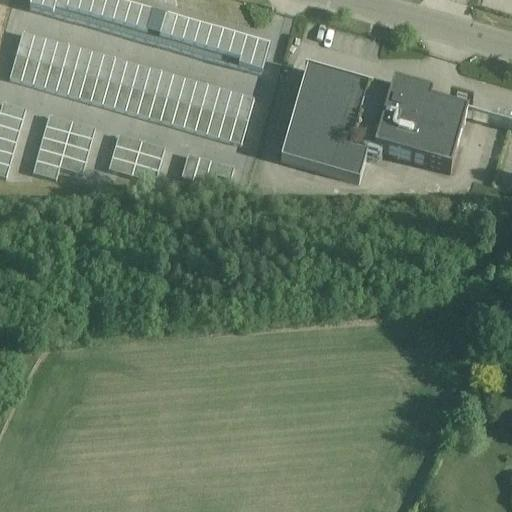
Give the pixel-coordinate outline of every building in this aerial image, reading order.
[(32,0),(29,11),(41,15),(45,0),(32,0)] [(45,0),(41,15),(53,18),(57,0),(45,0)] [(57,0),(53,18),(64,22),(70,0),(57,0)] [(70,0),(64,22),(76,25),(82,0),(70,0)] [(92,0),(82,0),(76,25),(87,28),(95,1),(92,0)] [(95,1),(87,28),(99,31),(107,4),(95,1)] [(107,4),(99,31),(110,35),(118,7),(107,4)] [(118,7),(110,35),(122,38),(130,11),(118,7)] [(130,11),(122,38),(133,41),(141,14),(130,11)] [(141,14),(133,41),(145,45),(153,17),(141,14)] [(153,17),(145,45),(156,48),(164,21),(153,17)] [(164,21),(156,48),(168,51),(176,24),(164,21)] [(176,24),(168,51),(180,55),(187,27),(176,24)] [(187,27),(180,55),(191,58),(199,31),(187,27)] [(199,31),(191,58),(203,61),(211,34),(199,31)] [(211,34),(203,61),(214,65),(222,37),(211,34)] [(23,36),(16,59),(27,63),(34,40),(23,36)] [(222,37),(214,65),(226,68),(234,41),(222,37)] [(34,40),(27,63),(39,66),(46,43),(34,40)] [(234,41),(226,68),(237,71),(245,44),(234,41)] [(46,43),(39,66),(51,69),(57,46),(46,43)] [(245,44),(237,71),(249,75),(257,47),(245,44)] [(57,46),(51,69),(62,73),(69,50),(57,46)] [(257,47),(249,75),(261,78),(269,51),(257,47)] [(69,50),(62,73),(74,76),(80,53),(69,50)] [(80,53),(74,76),(85,79),(92,56),(80,53)] [(92,56),(85,79),(97,83),(103,60),(92,56)] [(16,59),(9,83),(21,86),(27,63),(16,59)] [(103,60),(97,83),(108,86),(115,63),(103,60)] [(27,63),(21,86),(32,89),(39,66),(27,63)] [(115,63),(108,86),(120,89),(126,66),(115,63)] [(39,66),(32,89),(44,93),(51,69),(39,66)] [(126,66),(120,89),(131,93),(138,70),(126,66)] [(51,69),(44,93),(55,96),(62,73),(51,69)] [(138,70),(131,93),(143,96),(149,73),(138,70)] [(390,96),(304,71),(304,73),(306,73),(280,164),(358,186),(368,153),(450,177),(464,129),(463,128),(466,118),(430,108),(432,100),(392,88),(390,96)] [(62,73),(55,96),(67,99),(74,76),(62,73)] [(149,73),(143,96),(154,99),(161,76),(149,73)] [(74,76),(67,99),(78,102),(85,79),(74,76)] [(161,76),(154,99),(166,103),(173,80),(161,76)] [(85,79),(78,102),(90,106),(97,83),(85,79)] [(173,80),(166,103),(177,106),(184,83),(173,80)] [(97,83),(90,106),(102,109),(108,86),(97,83)] [(184,83),(177,106),(189,109),(196,86),(184,83)] [(108,86),(102,109),(113,112),(120,89),(108,86)] [(196,86),(189,109),(200,113),(207,90),(196,86)] [(120,89),(113,112),(125,116),(131,93),(120,89)] [(207,90),(200,113),(212,116),(219,93),(207,90)] [(131,93),(125,116),(136,119),(143,96),(131,93)] [(219,93),(212,116),(224,119),(230,96),(219,93)] [(143,96),(136,119),(148,122),(154,99),(143,96)] [(230,96),(224,119),(235,123),(242,99),(230,96)] [(154,99),(148,122),(159,126),(166,103),(154,99)] [(242,99),(235,123),(247,126),(253,103),(242,99)] [(166,103),(159,126),(171,129),(177,106),(166,103)] [(3,106),(0,115),(0,117),(23,124),(26,112),(3,106)] [(177,106),(171,129),(182,132),(189,109),(177,106)] [(189,109),(182,132),(194,136),(200,113),(189,109)] [(200,113),(194,136),(205,139),(212,116),(200,113)] [(212,116),(205,139),(217,142),(224,119),(212,116)] [(0,117),(0,129),(19,135),(23,124),(0,117)] [(49,119),(46,130),(69,137),(72,125),(49,119)] [(224,119),(217,142),(228,146),(235,123),(224,119)] [(235,123),(228,146),(240,149),(247,126),(235,123)] [(72,125),(69,137),(92,144),(95,132),(72,125)] [(0,129),(0,142),(16,147),(19,135),(0,129)] [(46,130),(42,142),(65,149),(69,137),(46,130)] [(69,137),(65,149),(88,155),(92,144),(69,137)] [(118,139),(115,150),(138,157),(141,145),(118,139)] [(0,142),(0,154),(13,158),(16,147),(0,142)] [(42,142),(39,153),(62,160),(65,149),(42,142)] [(141,145),(138,157),(161,164),(164,152),(141,145)] [(65,149),(62,160),(85,167),(88,155),(65,149)] [(115,150),(111,162),(135,169),(138,157),(115,150)] [(39,153),(36,165),(59,172),(62,160),(39,153)] [(0,154),(0,167),(9,170),(13,158),(0,154)] [(138,157),(135,169),(158,175),(161,164),(138,157)] [(187,159),(181,182),(192,185),(193,181),(199,162),(187,159)] [(62,160),(59,172),(82,178),(85,167),(62,160)] [(111,162),(108,173),(131,180),(135,169),(111,162)] [(199,162),(193,181),(205,185),(207,177),(210,165),(199,162)] [(36,165),(32,177),(55,183),(59,172),(36,165)] [(210,165),(207,177),(230,184),(234,172),(210,165)] [(0,168),(0,180),(6,182),(9,171),(0,168)] [(135,169),(131,180),(154,187),(158,175),(135,169)]
